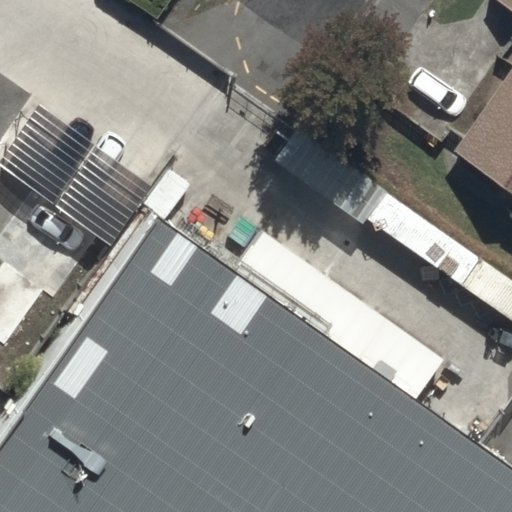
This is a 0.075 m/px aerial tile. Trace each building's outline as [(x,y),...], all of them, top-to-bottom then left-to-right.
[(511,59),(510,57),(444,148),(511,196),(511,59)] [(0,135),(34,88),(0,64),(0,135)] [(96,231),(32,186),(0,232),(0,328),(9,335),(38,294),(47,301),(96,231)] [(511,511),(511,457),(137,195),(0,389),(0,511),(511,511)] [(511,288),(468,257),(447,287),(511,334),(511,288)]
